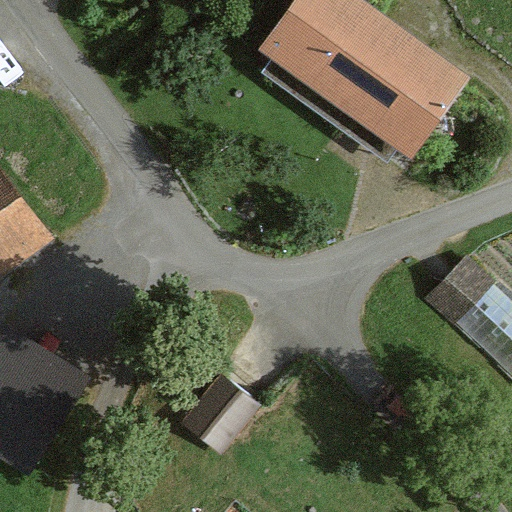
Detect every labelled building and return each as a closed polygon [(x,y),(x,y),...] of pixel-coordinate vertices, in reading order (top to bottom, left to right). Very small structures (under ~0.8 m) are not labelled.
[(457,57),(374,0),(293,0),(270,33),(407,129),(457,57)] [(0,260),(43,229),(0,169),(0,260)] [(511,305),(469,266),(431,306),(511,380),(511,305)] [(79,365),(0,318),(0,432),(29,449),(79,365)] [(261,397),(224,369),(183,423),(220,451),(261,397)]
